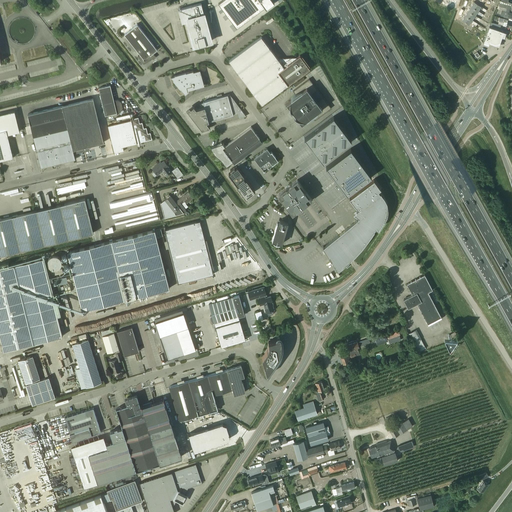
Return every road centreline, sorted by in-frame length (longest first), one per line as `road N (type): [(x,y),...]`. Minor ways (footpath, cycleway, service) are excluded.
road 1 (motorway): [(336,0),(511,315)]
road 2 (motorway): [(511,277),(358,0)]
road 3 (unclassified): [(283,397),(237,352),(0,424)]
road 4 (unclassified): [(288,159),(208,57),(159,69),(136,86)]
road 5 (unclassified): [(511,367),(410,211)]
road 6 (unclassified): [(0,187),(178,138)]
road 7 (unclassified): [(370,511),(324,354),(311,345)]
road 8 (secondary): [(207,511),(283,397)]
road 9 (unknown): [(92,395),(102,434),(56,446),(43,410)]
road 10 (secondary): [(469,105),(404,208)]
